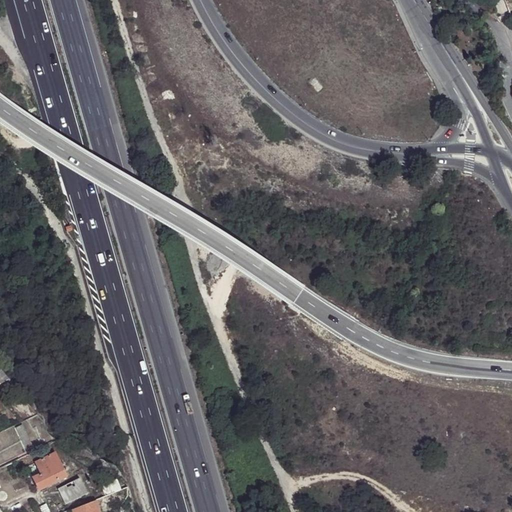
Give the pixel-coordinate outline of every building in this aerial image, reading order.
[(0,384),(8,379),(3,372),(0,374),(0,384)] [(38,449),(50,444),(39,416),(26,421),(38,449)] [(21,425),(0,434),(0,454),(3,462),(32,450),(21,425)] [(66,477),(56,453),(36,462),(42,475),(34,478),(40,490),(66,477)] [(79,479),(57,490),(65,505),(87,495),(79,479)] [(120,491),(115,480),(101,486),(105,497),(120,491)] [(98,511),(95,501),(72,509),(73,511),(98,511)]
